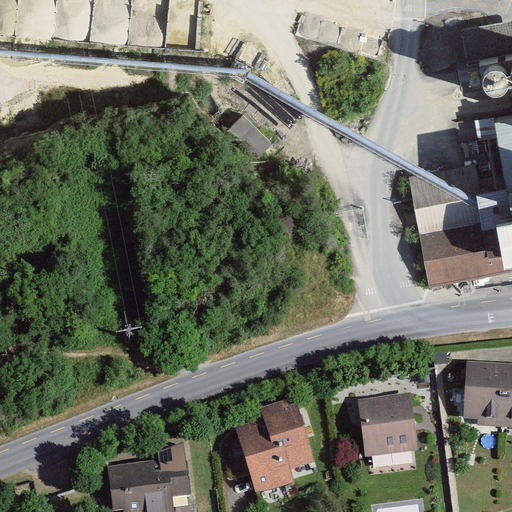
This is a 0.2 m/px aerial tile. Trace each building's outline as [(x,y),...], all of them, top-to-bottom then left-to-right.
[(244,111),(227,128),(258,157),(274,140),(244,111)] [(495,165),(408,180),(427,285),(511,270),(511,115),(487,120),(495,165)] [(511,369),(464,363),(457,420),(511,427),(511,369)] [(413,457),(405,399),(353,406),(361,464),(413,457)] [(312,467),(292,403),(255,415),(259,426),(231,435),(252,498),(286,487),(283,476),(312,467)] [(153,461),(100,467),(104,511),(132,511),(133,511),(132,511),(164,511),(163,504),(184,502),(181,469),(154,471),(153,461)]
